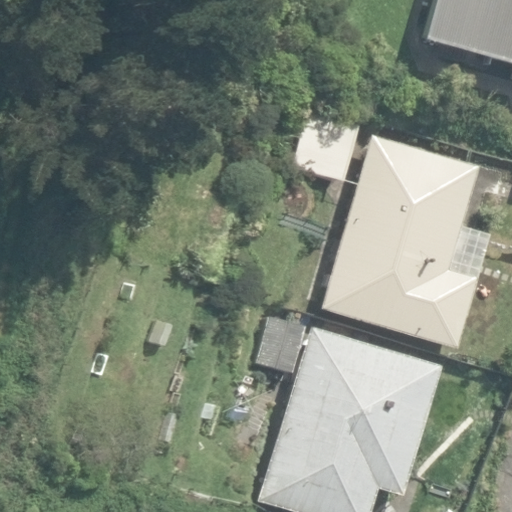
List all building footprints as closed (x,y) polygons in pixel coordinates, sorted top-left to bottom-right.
[(511,0),(428,0),(417,41),(511,66),(511,0)] [(289,166),(336,181),(351,128),(305,114),(289,166)] [(311,311),(447,351),(469,279),(440,271),(470,169),(363,138),(311,311)] [(247,364),(283,375),(297,329),(262,318),(247,364)] [(250,502),(281,511),(361,511),(368,491),(392,498),(432,367),(303,328),(250,502)]
